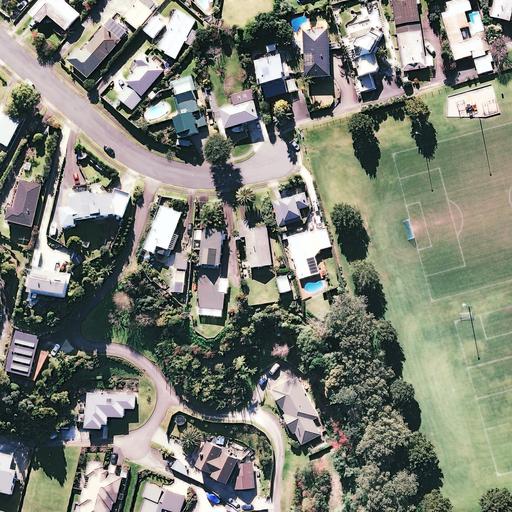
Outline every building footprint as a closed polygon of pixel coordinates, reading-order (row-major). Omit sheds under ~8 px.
[(81,13),(66,0),(42,0),(32,12),(43,21),(50,14),(67,29),(81,13)] [(158,6),(151,0),(138,0),(124,17),(138,29),(158,6)] [(392,0),(395,25),(397,25),(399,39),(404,70),(426,67),(421,36),(419,21),(420,21),(418,4),(422,3),(421,0),(392,0)] [(473,10),(470,0),(451,0),(446,1),(449,11),(441,13),(455,59),(472,53),(478,74),(495,69),(490,53),(487,54),(482,36),(464,41),(460,27),(469,26),(464,11),(473,10)] [(511,0),(494,0),(492,15),(510,19),(511,11),(511,0)] [(185,42),(191,46),(201,32),(193,27),(197,20),(178,9),(169,25),(171,26),(160,47),(166,50),(165,52),(176,58),(185,42)] [(165,24),(156,16),(144,30),(154,38),(165,24)] [(89,76),(122,39),(120,38),(127,31),(112,18),(83,51),(79,47),(69,59),(89,76)] [(364,30),(361,21),(348,26),(352,35),(364,30)] [(305,30),(295,42),(295,54),(305,54),(306,75),(330,74),(328,29),(305,30)] [(375,89),(371,73),(380,70),(372,50),(377,44),(378,42),(379,40),(380,38),(370,31),(367,35),(358,38),(354,46),(357,57),(355,57),(360,75),(356,76),(361,93),(375,89)] [(165,57),(163,60),(156,55),(153,59),(144,51),(135,61),(141,66),(127,82),(129,83),(118,96),(133,109),(143,98),(141,97),(167,67),(171,62),(165,57)] [(285,76),(293,73),(287,54),(281,56),(280,53),(270,56),(255,60),(262,84),(264,84),(268,97),(297,89),(294,78),(286,80),(285,76)] [(197,127),(198,126),(194,111),(200,109),(194,89),(196,88),(192,76),(173,81),(178,97),(175,98),(180,114),(174,116),(180,137),(198,132),(197,127)] [(260,116),(252,89),(231,95),(234,104),(220,108),(225,127),(260,116)] [(20,124),(0,113),(0,142),(8,147),(20,124)] [(33,227),(42,186),(22,182),(17,181),(8,221),(33,227)] [(115,193),(70,194),(70,208),(61,208),(62,227),(75,227),(75,218),(92,218),(92,215),(118,215),(122,217),(130,197),(116,191),(115,193)] [(309,206),(305,192),(273,200),(280,226),(287,224),(288,227),(303,223),(299,208),(309,206)] [(182,212),(161,204),(146,247),(171,256),(179,234),(175,232),(182,212)] [(250,231),(249,223),(240,224),(241,238),(248,237),(251,268),(271,266),(266,229),(250,231)] [(203,248),(198,314),(223,316),(225,292),(227,292),(228,278),(221,277),(224,227),(194,226),(193,248),(203,248)] [(319,272),(315,256),(322,247),(332,245),(327,227),(306,233),(305,230),(288,235),(300,277),(319,272)] [(78,252),(64,244),(60,251),(74,259),(78,252)] [(189,253),(177,252),(175,271),(186,273),(189,253)] [(70,278),(34,272),(31,292),(67,297),(70,278)] [(292,289),(288,274),(278,277),(282,291),(292,289)] [(41,336),(17,330),(6,371),(35,381),(50,353),(38,350),(41,336)] [(318,416),(297,376),(272,389),(285,413),(284,413),(294,433),(296,432),(302,444),(321,434),(313,419),(318,416)] [(123,390),(122,392),(108,392),(108,389),(88,388),(87,396),(79,395),(78,421),(86,421),(86,425),(103,426),(103,421),(109,422),(109,415),(124,416),(125,407),(135,407),(136,393),(131,393),(131,390),(123,390)] [(238,461),(241,455),(209,439),(206,445),(197,441),(191,453),(200,457),(197,462),(214,470),(213,472),(228,480),(231,475),(236,477),(236,486),(253,487),(254,462),(239,461),(238,461)] [(15,454),(0,450),(0,487),(1,488),(1,491),(12,494),(17,471),(11,469),(15,454)] [(103,463),(90,460),(86,475),(91,476),(88,487),(85,486),(78,511),(110,511),(114,501),(117,501),(123,476),(101,471),(103,463)] [(174,511),(175,510),(180,511),(187,495),(149,481),(144,495),(147,496),(141,511),(174,511)] [(187,511),(230,511),(216,503),(211,511),(190,511),(188,511),(187,511)]
